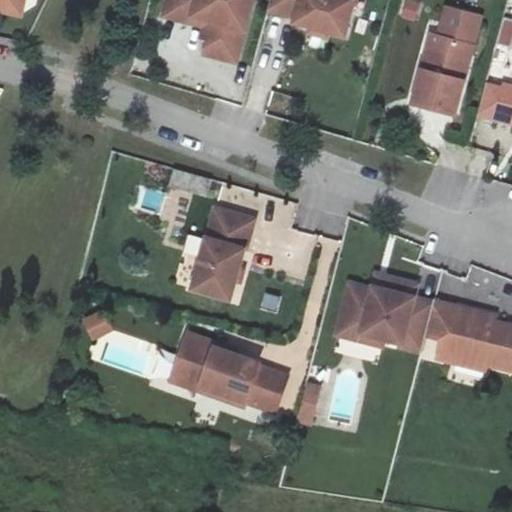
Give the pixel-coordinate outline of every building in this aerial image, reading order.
[(0,0),(0,7),(21,11),(23,0),(0,0)] [(243,0),(171,0),(169,7),(196,15),(197,10),(208,13),(212,19),(217,20),(215,28),(208,52),(238,60),(252,7),(243,4),(243,0)] [(272,0),(270,8),(299,14),(298,19),(315,23),(330,26),(331,26),(348,30),(354,0),(272,0)] [(196,15),(169,7),(167,14),(215,28),(217,20),(212,19),(208,13),(197,10),(196,15)] [(315,23),(313,28),(329,32),(330,26),(315,23)] [(434,32),(424,68),(429,70),(438,34),(434,32)] [(475,44),(438,34),(429,70),(424,68),(416,101),(456,112),(475,44)] [(511,84),(506,83),(505,87),(488,82),(481,111),(511,119),(511,84)] [(257,218),(219,205),(195,285),(233,297),(238,278),(241,267),(257,218)] [(385,290),(389,275),(379,273),(376,288),(385,290)] [(376,288),(352,282),(342,323),(390,336),(407,340),(406,344),(424,348),(428,331),(436,301),(416,296),(419,283),(389,275),(385,290),(376,288)] [(261,311),(278,315),(282,297),(265,293),(261,311)] [(467,306),(437,298),(436,301),(428,331),(445,336),(440,355),(454,358),(455,353),(489,362),(511,368),(511,323),(496,319),(466,312),(467,306)] [(467,306),(466,312),(496,319),(497,314),(467,306)] [(84,318),(93,340),(115,331),(106,309),(84,318)] [(390,336),(342,323),(340,330),(388,343),(390,336)] [(220,342),(191,331),(176,373),(205,384),(207,378),(251,393),(280,402),(290,374),(261,364),(262,361),(237,353),(218,346),(220,342)] [(220,342),(218,346),(237,353),(239,349),(220,342)] [(489,362),(455,353),(454,358),(488,367),(489,362)] [(317,420),(323,384),(306,382),(301,418),(317,420)]
